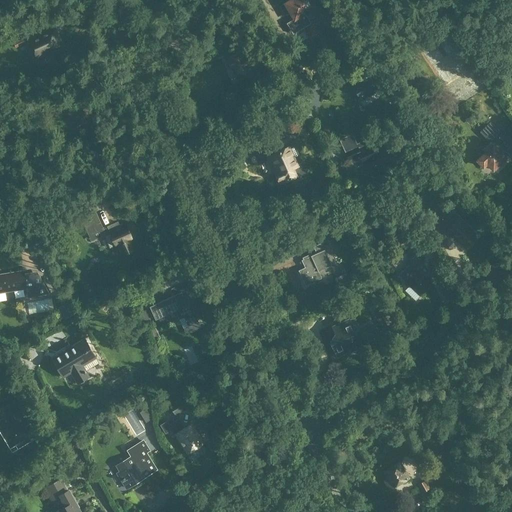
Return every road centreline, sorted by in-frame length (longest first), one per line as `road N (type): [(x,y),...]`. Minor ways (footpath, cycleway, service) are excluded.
road 1 (tertiary): [(301,432),(146,68)]
road 2 (unclassified): [(301,432),(440,328),(511,245)]
road 3 (track): [(168,115),(0,223)]
road 4 (unknown): [(186,156),(349,70)]
road 5 (track): [(301,432),(179,511)]
